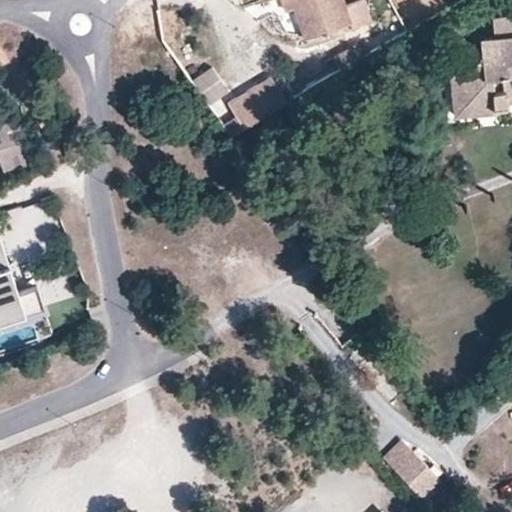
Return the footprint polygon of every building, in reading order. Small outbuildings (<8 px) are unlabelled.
[(301,38),(349,21),(341,0),(259,0),(260,1),(263,0),(293,0),(297,10),(291,12),(301,38)] [(511,12),(488,15),(490,29),(511,26),(511,12)] [(446,79),(448,102),(483,100),(483,107),(508,105),(511,104),(511,35),(480,39),(482,57),(454,59),(456,78),(446,79)] [(209,103),(227,86),(207,64),(188,80),(209,103)] [(242,125),(283,96),(268,75),(224,102),(242,125)] [(483,100),(448,102),(450,121),(509,116),(508,105),(483,107),(483,100)] [(35,152),(15,117),(0,122),(0,158),(5,172),(30,165),(28,154),(35,152)] [(21,292),(23,291),(3,235),(0,235),(0,306),(23,299),(21,292)] [(0,322),(47,306),(40,285),(21,292),(23,299),(0,306),(0,322)] [(437,479),(402,441),(383,459),(418,496),(437,479)]
